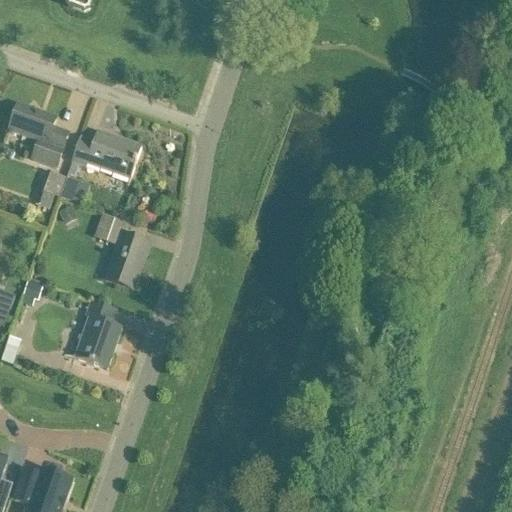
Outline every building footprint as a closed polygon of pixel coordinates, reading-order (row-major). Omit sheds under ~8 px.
[(70,138),(68,138),(52,132),(55,122),(18,109),(9,135),(38,145),(31,165),(58,174),(70,138)] [(130,185),(142,153),(96,137),(93,146),(80,142),(72,167),(86,172),(87,169),(130,185)] [(59,203),(66,183),(47,176),(36,210),(49,214),(54,201),(59,203)] [(83,211),(89,192),(68,185),(62,203),(83,211)] [(151,249),(150,249),(143,247),(147,235),(115,224),(107,248),(117,251),(105,287),(133,296),(146,260),(147,260),(151,249)] [(108,375),(123,333),(113,329),(118,316),(92,307),(87,321),(90,322),(76,363),(108,375)] [(0,511),(6,511),(16,487),(6,484),(11,468),(0,465),(0,511)] [(41,476),(39,481),(24,476),(14,507),(28,511),(27,511),(62,511),(71,486),(41,476)]
